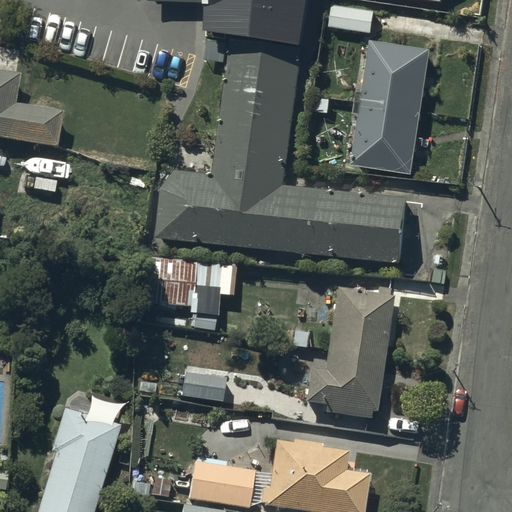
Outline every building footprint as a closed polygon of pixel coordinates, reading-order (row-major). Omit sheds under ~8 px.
[(204,0),(204,31),(237,37),(216,186),(178,181),(166,194),(160,242),(400,269),(407,209),(281,194),(310,0),(392,0),(443,7),(443,0),(204,0)] [(430,52),(375,43),(365,102),(421,111),(430,52)] [(15,78),(0,75),(0,135),(52,144),(56,115),(10,108),(15,78)] [(411,170),(421,111),(365,102),(356,161),(411,170)] [(63,167),(24,160),(17,197),(56,204),(63,167)] [(236,270),(149,260),(144,301),(216,309),(217,293),(233,295),(236,270)] [(338,293),(331,349),(383,356),(392,299),(338,293)] [(383,356),(331,349),(327,380),(311,378),(306,409),(373,419),(383,356)] [(224,378),(184,372),(181,394),(220,401),(224,378)] [(87,511),(115,422),(65,407),(33,511),(87,511)] [(344,448),(274,438),(266,501),(348,511),(358,511),(364,470),(341,467),(344,448)] [(251,470),(195,459),(188,493),(244,504),(251,470)] [(222,511),(223,509),(182,503),(180,511),(222,511)]
